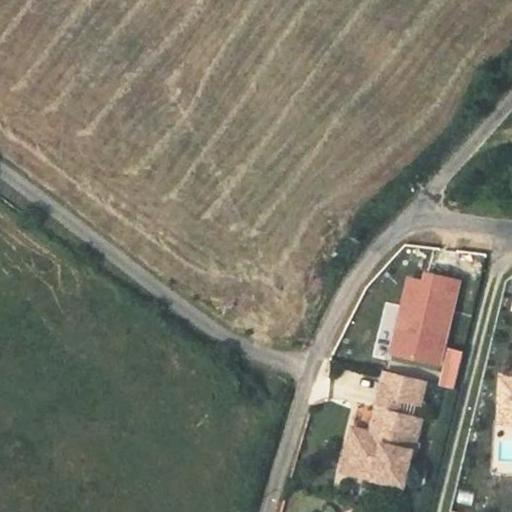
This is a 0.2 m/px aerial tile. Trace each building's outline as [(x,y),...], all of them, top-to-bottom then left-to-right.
[(445,361),(464,278),(431,270),(429,280),(415,276),(398,351),(445,361)] [(378,392),(419,401),(424,380),(383,371),(378,392)] [(416,416),(419,401),(378,392),(376,407),(357,403),(345,452),(350,453),(354,435),(381,442),(383,435),(379,434),(384,409),(416,416)] [(412,449),(420,417),(416,416),(384,409),(379,434),(383,435),(381,442),(354,435),(350,453),(345,452),(341,470),(374,477),(376,470),(405,476),(411,449),(412,449)] [(374,477),(403,483),(405,476),(376,470),(374,477)]
